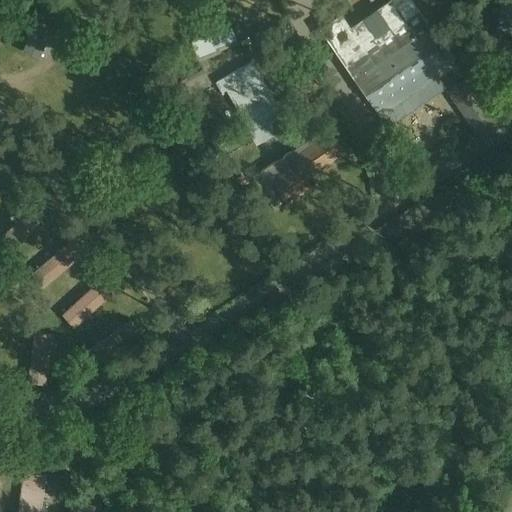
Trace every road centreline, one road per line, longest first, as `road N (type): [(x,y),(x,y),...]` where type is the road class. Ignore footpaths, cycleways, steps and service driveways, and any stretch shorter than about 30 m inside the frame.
road 1 (unclassified): [(0,406),(76,405),(114,390),(511,127)]
road 2 (unknown): [(0,107),(82,207),(179,348)]
